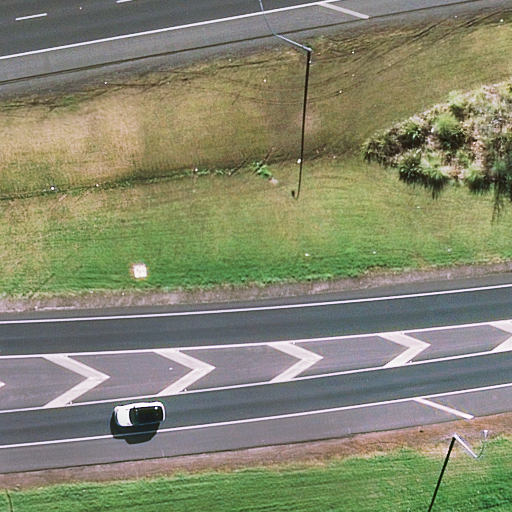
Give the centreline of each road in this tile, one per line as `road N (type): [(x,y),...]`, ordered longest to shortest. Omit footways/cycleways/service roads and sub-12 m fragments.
road 1 (trunk): [(511,367),(0,431)]
road 2 (trunk): [(511,422),(307,446),(0,459)]
road 3 (trunk): [(511,303),(0,340)]
road 4 (trunk): [(137,0),(0,23)]
